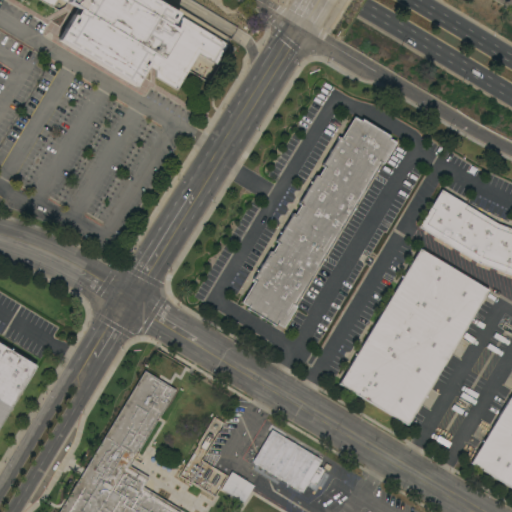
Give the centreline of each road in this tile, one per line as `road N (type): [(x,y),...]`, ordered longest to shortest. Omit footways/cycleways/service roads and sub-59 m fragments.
road 1 (secondary): [(208,345),(479,511)]
road 2 (residential): [(220,154),(0,18)]
road 3 (primary): [(353,0),(511,94)]
road 4 (tertiary): [(11,511),(87,390),(81,375)]
road 5 (tertiary): [(299,27),(220,154)]
road 6 (primary): [(385,77),(511,148)]
road 7 (tertiary): [(81,375),(64,382),(0,489)]
road 8 (secondary): [(12,239),(130,298)]
road 9 (tertiary): [(194,196),(130,298)]
